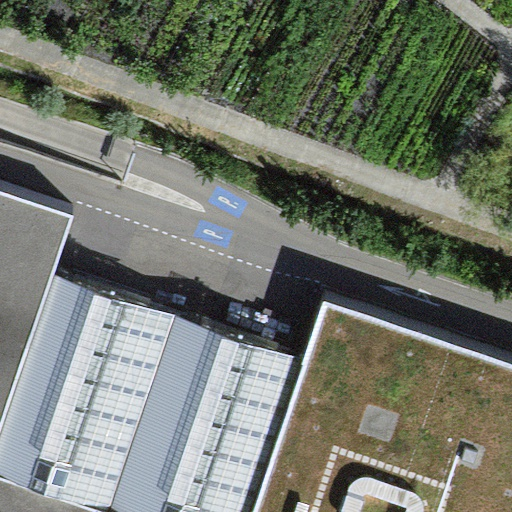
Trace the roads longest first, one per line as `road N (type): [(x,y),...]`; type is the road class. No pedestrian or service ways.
road 1 (track): [(511,198),(0,12)]
road 2 (track): [(511,58),(454,177)]
